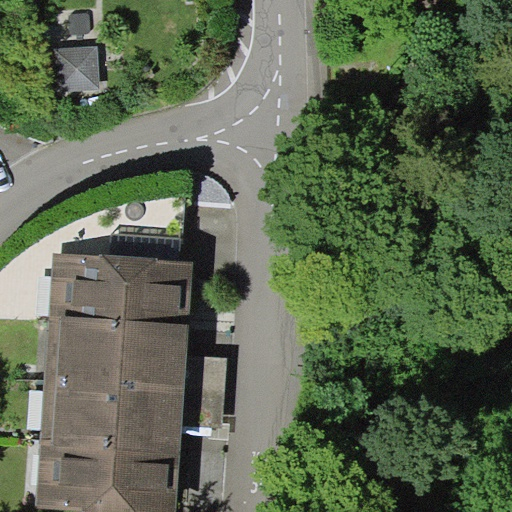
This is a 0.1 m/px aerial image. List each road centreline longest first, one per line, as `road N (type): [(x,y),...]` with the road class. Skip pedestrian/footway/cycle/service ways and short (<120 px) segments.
road 1 (residential): [(283,122),(298,511)]
road 2 (residential): [(0,217),(37,184),(159,135),(283,122)]
road 3 (residential): [(276,0),(283,122)]
